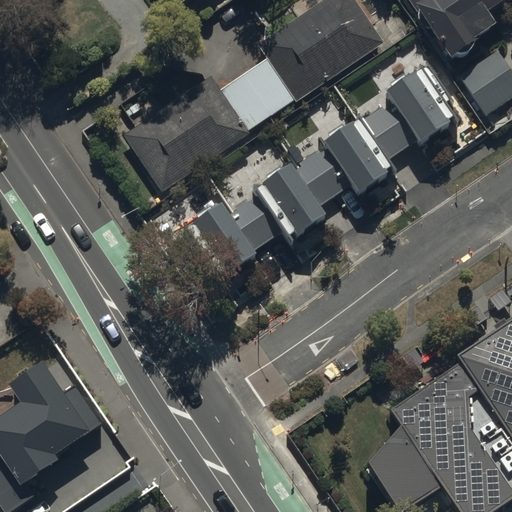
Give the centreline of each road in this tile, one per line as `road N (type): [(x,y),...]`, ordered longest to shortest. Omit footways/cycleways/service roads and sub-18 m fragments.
road 1 (residential): [(188,417),(511,193)]
road 2 (secondary): [(0,130),(188,417)]
